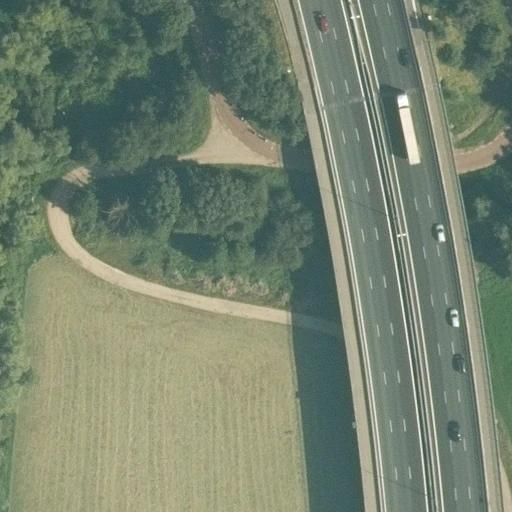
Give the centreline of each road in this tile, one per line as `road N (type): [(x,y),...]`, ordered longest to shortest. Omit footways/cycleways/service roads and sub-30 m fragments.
road 1 (track): [(246,137),(218,152),(82,171),(55,201),(62,236),(114,277),(345,336)]
road 2 (motorway): [(317,0),(377,295),(402,511)]
road 3 (motorway): [(459,511),(434,291),(377,0)]
road 4 (unclassified): [(309,158),(258,147),(232,122),(189,0)]
road 5 (unclassified): [(309,158),(454,163),(511,134)]
